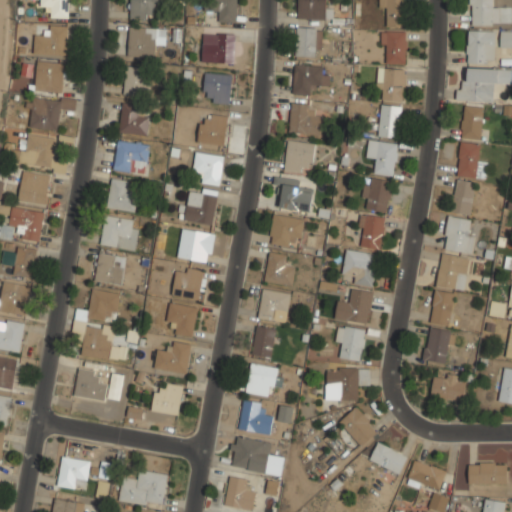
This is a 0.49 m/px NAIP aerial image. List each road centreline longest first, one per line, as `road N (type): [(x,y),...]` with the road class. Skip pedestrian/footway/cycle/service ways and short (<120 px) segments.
road 1 (residential): [(442,0),(436,118),(393,367),(404,408),(438,428),(511,432)]
road 2 (residential): [(270,0),(255,170),(191,511)]
road 3 (residential): [(100,0),(93,146),(30,511)]
road 4 (residential): [(200,450),(47,420)]
